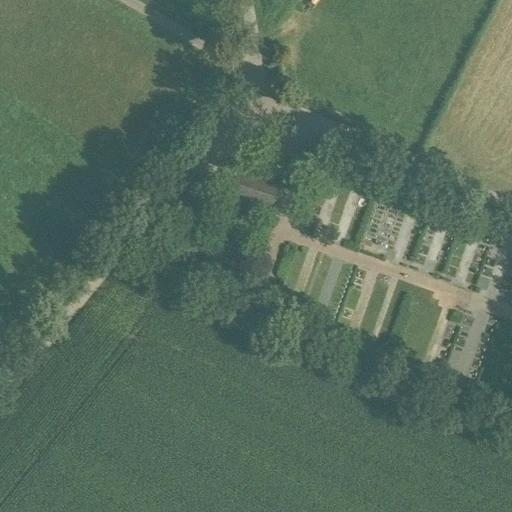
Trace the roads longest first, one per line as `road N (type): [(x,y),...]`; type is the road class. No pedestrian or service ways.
road 1 (track): [(256,91),(0,400)]
road 2 (track): [(256,91),(284,118),(511,214)]
